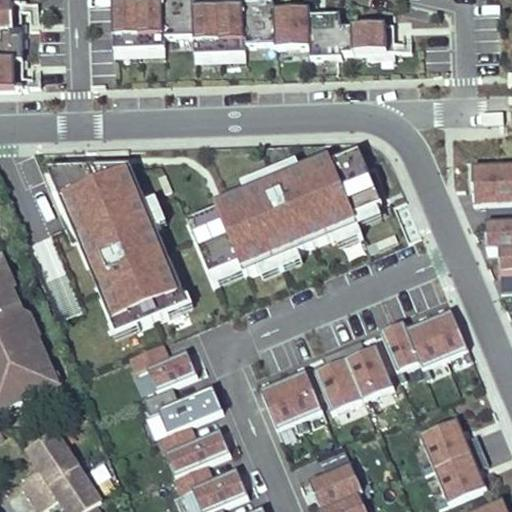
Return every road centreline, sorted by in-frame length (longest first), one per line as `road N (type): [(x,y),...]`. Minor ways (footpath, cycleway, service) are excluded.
road 1 (residential): [(459,257),(221,357),(285,511)]
road 2 (residential): [(0,133),(387,124)]
road 3 (residential): [(387,124),(409,146),(459,257)]
road 4 (residential): [(459,257),(511,385)]
